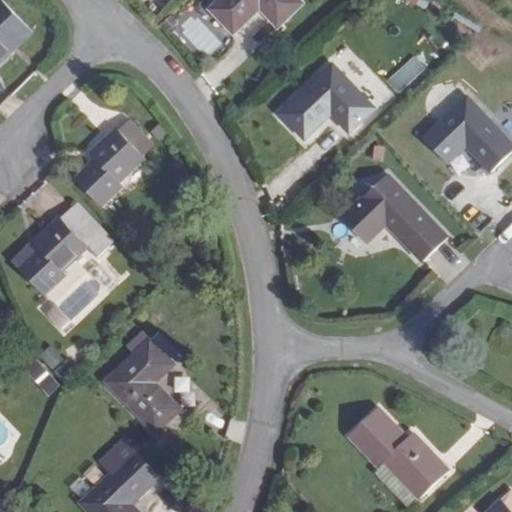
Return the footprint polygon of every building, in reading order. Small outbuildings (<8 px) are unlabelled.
[(0,0),(0,64),(10,56),(3,49),(15,38),(21,45),(33,33),(0,0)] [(278,30),(304,6),(298,0),(221,0),(211,11),(235,36),(261,12),(278,30)] [(15,38),(3,49),(10,56),(21,45),(15,38)] [(464,74),(490,57),(478,39),(452,56),(464,74)] [(351,134),(376,110),(334,65),(281,114),(306,140),(333,116),(351,134)] [(491,172),(511,152),(511,143),(469,97),(424,138),(449,164),(467,148),(491,172)] [(120,183),(144,159),(118,130),(92,155),(97,162),(76,181),(100,208),(123,186),(120,183)] [(425,263),(449,241),(389,177),(341,223),(365,247),(388,225),(391,222),(397,228),(394,231),(425,263)] [(62,272),(88,246),(99,256),(111,245),(74,208),(36,244),(15,264),(20,270),(44,295),(66,275),(62,272)] [(388,225),(394,231),(397,228),(391,222),(388,225)] [(157,384),(177,365),(151,341),(107,383),(156,435),(183,411),(157,384)] [(49,347),(24,370),(35,382),(60,359),(49,347)] [(77,370),(66,359),(59,367),(72,377),(77,370)] [(448,473),(416,437),(409,442),(379,410),(353,435),(383,466),(388,463),(421,498),(448,473)] [(139,511),(133,505),(161,478),(158,476),(132,448),(125,441),(101,462),(111,473),(80,503),(88,511),(139,511)] [(167,469),(139,441),(132,448),(158,476),(167,469)] [(421,498),(388,463),(383,466),(376,474),(409,509),(421,498)] [(511,511),(501,501),(490,511),(511,511)]
